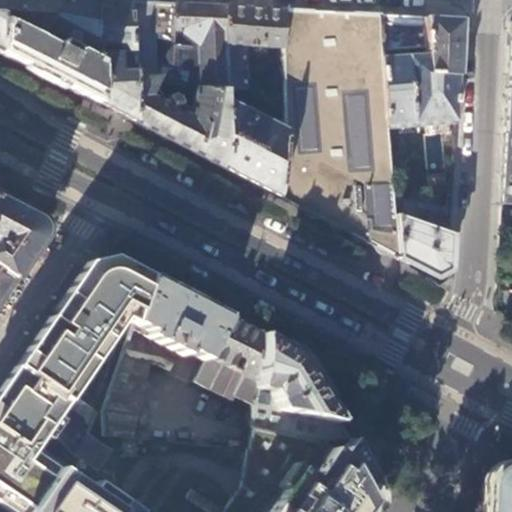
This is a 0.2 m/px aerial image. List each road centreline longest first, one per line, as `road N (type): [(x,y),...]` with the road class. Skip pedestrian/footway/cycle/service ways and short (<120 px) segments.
road 1 (primary): [(472,352),(0,105)]
road 2 (primary): [(106,195),(459,381)]
road 3 (residential): [(492,0),(468,308),(472,352)]
road 4 (residential): [(106,195),(0,352)]
road 5 (residential): [(428,511),(467,425),(459,381)]
